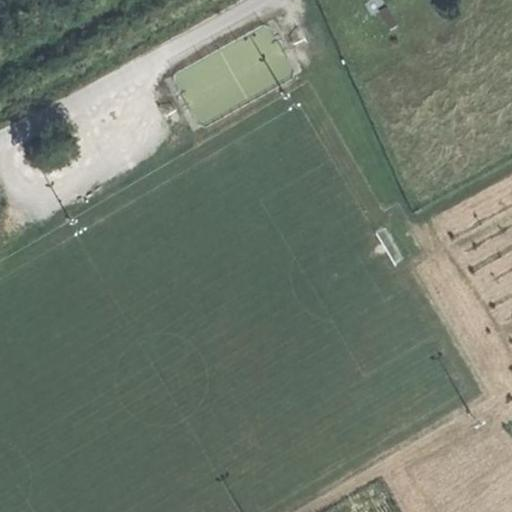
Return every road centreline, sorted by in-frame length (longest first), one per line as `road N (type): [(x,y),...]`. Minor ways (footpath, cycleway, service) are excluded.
road 1 (unclassified): [(148,65),(8,136),(34,181),(49,186),(122,156),(134,132)]
road 2 (unclassified): [(260,0),(148,65)]
